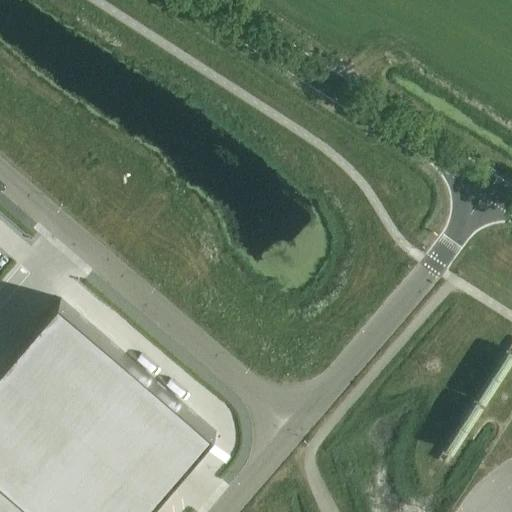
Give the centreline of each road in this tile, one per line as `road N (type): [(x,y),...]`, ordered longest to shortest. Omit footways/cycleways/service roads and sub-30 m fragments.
road 1 (unclassified): [(297,428),(0,173)]
road 2 (tertiary): [(493,189),(192,0)]
road 3 (tertiary): [(297,428),(493,189)]
